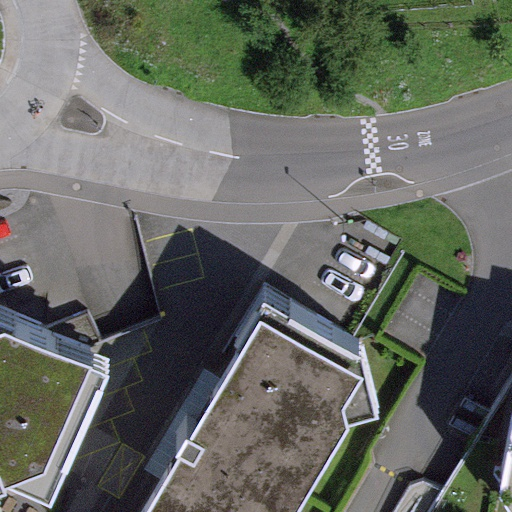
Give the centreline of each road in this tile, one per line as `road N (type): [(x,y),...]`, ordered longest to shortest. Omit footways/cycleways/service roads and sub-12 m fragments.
road 1 (residential): [(477,133),(501,216),(494,294),(369,511)]
road 2 (residential): [(477,133),(372,156),(261,159),(120,132)]
road 3 (residential): [(120,132),(41,33)]
road 4 (residential): [(0,135),(120,132)]
